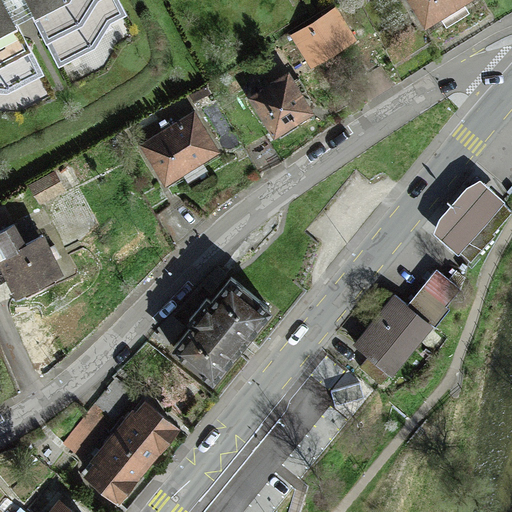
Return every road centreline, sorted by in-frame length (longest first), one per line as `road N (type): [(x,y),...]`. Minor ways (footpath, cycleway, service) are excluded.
road 1 (residential): [(0,427),(71,383),(273,195),(437,85),(480,72),(511,85)]
road 2 (tertiary): [(511,90),(163,511)]
